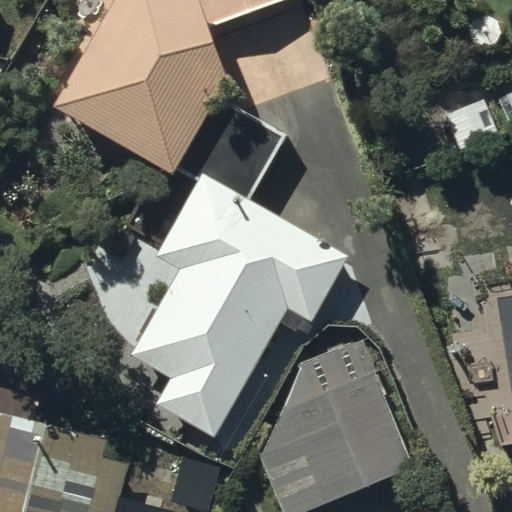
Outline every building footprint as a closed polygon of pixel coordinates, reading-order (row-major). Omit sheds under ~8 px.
[(209,23),(200,0),(107,0),(55,91),(170,158),(225,64),(209,23)] [(200,0),(209,23),(271,0),(200,0)] [(341,251),(206,174),(164,247),(188,260),(138,346),(177,368),(161,395),(212,425),(288,293),(309,306),(341,251)] [(511,293),(503,295),(511,356),(511,293)] [(409,456),(362,339),(300,364),(259,443),(284,505),(409,456)] [(101,434),(0,407),(0,511),(81,511),(85,500),(110,507),(123,458),(97,451),(101,434)]
